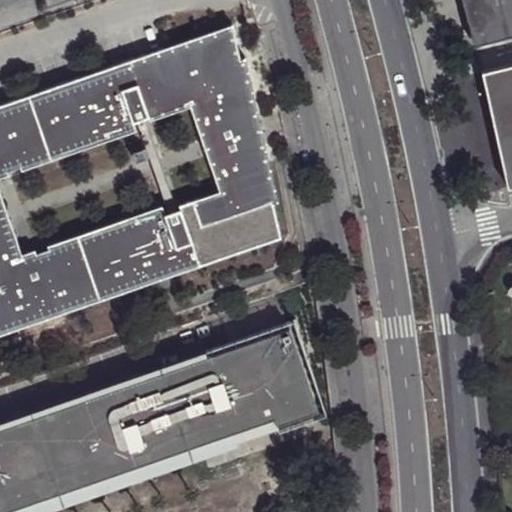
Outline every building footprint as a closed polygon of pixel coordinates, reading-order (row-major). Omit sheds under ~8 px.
[(511,0),(465,0),(477,43),(511,34),(511,0)] [(240,60),(229,27),(0,106),(0,174),(15,169),(16,172),(130,132),(128,125),(143,120),(144,123),(184,109),(214,193),(174,207),(175,210),(159,216),(157,208),(43,248),(43,251),(18,260),(9,232),(0,234),(0,334),(299,230),(288,197),(292,195),(245,59),(240,60)] [(511,63),(481,71),(502,164),(511,162),(511,63)] [(511,162),(502,164),(507,188),(511,186),(511,162)] [(293,327),(0,428),(0,511),(26,511),(322,410),(293,327)]
